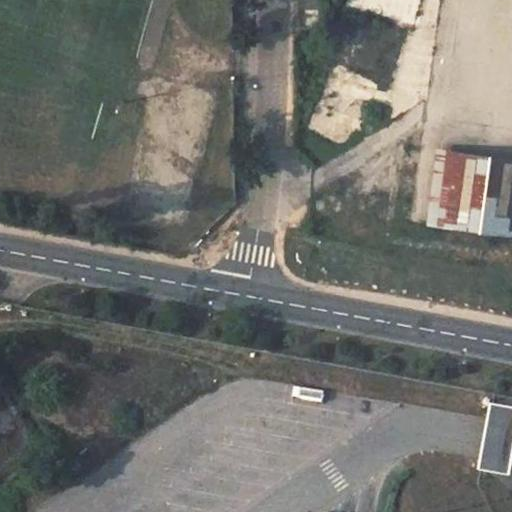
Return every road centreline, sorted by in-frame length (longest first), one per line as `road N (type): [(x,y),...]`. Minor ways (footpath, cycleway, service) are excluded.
road 1 (unclassified): [(248,294),(266,164),(270,0)]
road 2 (unclassified): [(248,294),(511,343)]
road 3 (unclassified): [(0,248),(248,294)]
